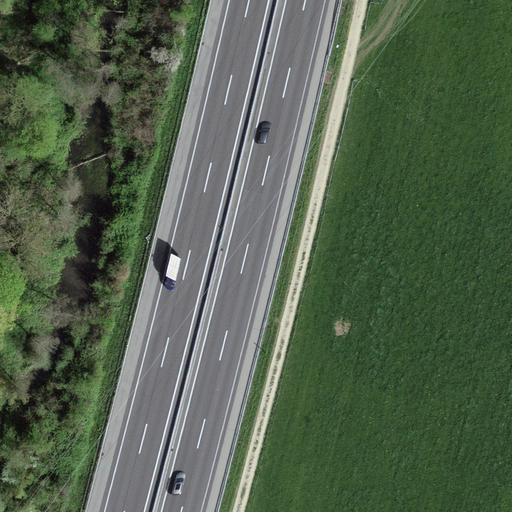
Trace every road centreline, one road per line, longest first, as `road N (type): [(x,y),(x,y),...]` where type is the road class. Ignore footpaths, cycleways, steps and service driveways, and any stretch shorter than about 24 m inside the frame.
road 1 (motorway): [(180,511),(305,0)]
road 2 (track): [(362,0),(238,511)]
road 3 (motorway): [(248,0),(124,511)]
